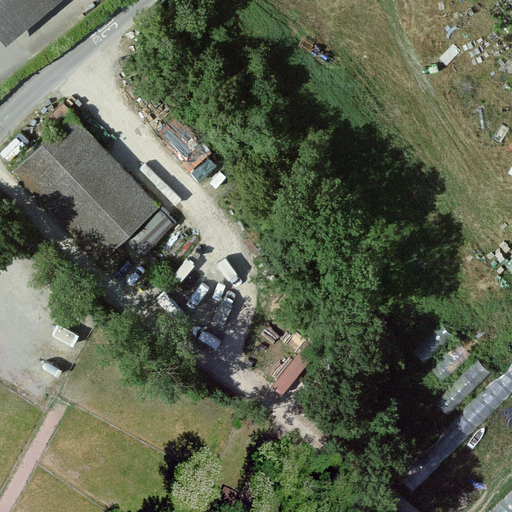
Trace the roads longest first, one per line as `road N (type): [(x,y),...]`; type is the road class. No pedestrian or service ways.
road 1 (track): [(0,179),(126,306),(411,511)]
road 2 (track): [(231,382),(246,351),(252,272),(68,63)]
road 3 (unclassified): [(143,0),(0,124)]
